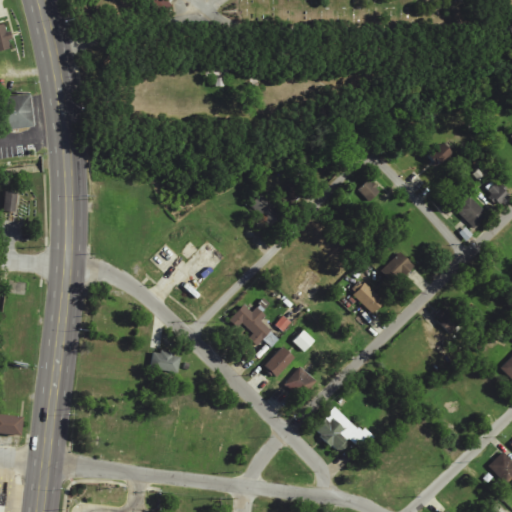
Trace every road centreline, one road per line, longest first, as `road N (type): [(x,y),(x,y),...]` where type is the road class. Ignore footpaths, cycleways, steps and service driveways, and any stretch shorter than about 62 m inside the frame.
road 1 (primary): [(44,463),(68,224),(60,115),(34,0)]
road 2 (residential): [(0,259),(126,281),(319,465),(329,496)]
road 3 (residential): [(247,487),(284,432),(511,210)]
road 4 (residential): [(188,334),(355,162),(367,159)]
road 5 (residential): [(44,463),(247,487)]
road 6 (residential): [(408,511),(511,412)]
road 7 (residential): [(367,159),(387,169),(466,256)]
road 8 (residential): [(247,487),(329,496),(375,511)]
